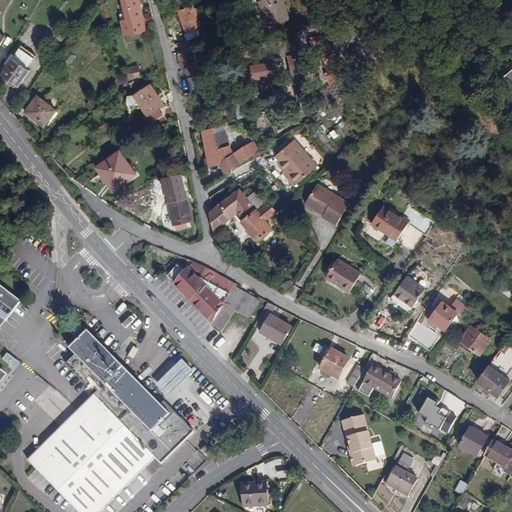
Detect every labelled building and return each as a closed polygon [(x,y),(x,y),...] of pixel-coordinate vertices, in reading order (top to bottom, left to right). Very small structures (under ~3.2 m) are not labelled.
[(146,30),(140,5),(138,0),(123,0),(125,11),(120,12),(125,35),(146,30)] [(261,0),(260,1),(267,27),(288,21),(281,0),(261,0)] [(463,0),(427,24),(421,14),(418,16),(423,23),(425,26),(423,27),(424,29),(428,26),(436,21),(442,17),(461,5),(468,1),(469,0),(463,0)] [(202,36),(199,28),(201,28),(198,18),(201,16),(198,7),(195,8),(193,5),(186,8),(179,10),(186,33),(185,34),(187,40),(202,36)] [(446,23),(464,11),(461,5),(442,17),(446,23)] [(423,23),(418,16),(412,19),(425,39),(429,36),(424,29),(423,27),(425,26),(423,23)] [(344,27),(349,36),(344,39),(347,44),(343,46),(356,67),(358,65),(363,74),(366,72),(368,76),(388,64),(380,49),(385,46),(372,23),(373,22),(370,17),(363,20),(362,18),(344,27)] [(432,32),(440,27),(436,21),(428,26),(432,32)] [(327,42),(326,43),(325,36),(310,38),(311,48),(309,48),(309,51),(313,51),(312,50),(316,50),(317,53),(322,52),(328,72),(325,73),(327,76),(326,76),(330,85),(311,98),(313,101),(319,110),(346,91),(338,80),(335,82),(331,77),(339,72),(335,50),(330,50),(329,46),(327,46),(327,42)] [(289,55),(294,83),(302,82),(304,81),(304,75),(302,62),(301,53),(299,54),(298,38),(285,41),(284,38),(273,40),(275,48),(276,58),(289,55)] [(265,50),(275,48),(273,40),(255,44),(256,49),(265,48),(265,50)] [(36,56),(21,46),(19,49),(13,58),(27,68),(36,56)] [(206,46),(178,54),(179,61),(209,53),(208,51),(211,50),(206,46)] [(16,47),(1,69),(3,71),(13,58),(19,49),(16,47)] [(10,81),(16,85),(19,87),(30,70),(27,68),(13,58),(3,71),(1,74),(10,81)] [(261,82),(275,80),(273,62),(244,67),(247,85),(258,83),(257,81),(256,80),(256,79),(260,78),(261,82)] [(122,68),(124,78),(135,76),(134,66),(122,68)] [(192,92),(199,91),(200,97),(209,96),(210,101),(218,100),(216,89),(208,91),(207,82),(208,82),(207,78),(205,78),(204,76),(188,79),(192,92)] [(303,90),(302,82),(294,83),(298,100),(302,99),(300,94),(302,93),(301,90),(303,90)] [(134,95),(148,116),(150,114),(159,109),(164,105),(150,84),(134,95)] [(38,96),(25,112),(44,126),(45,125),(51,118),(56,110),(38,96)] [(89,109),(98,106),(96,98),(87,101),(89,109)] [(252,112),(249,105),(235,109),(238,116),(252,112)] [(163,115),(159,109),(150,114),(154,121),(163,115)] [(221,167),(223,175),(245,160),(241,148),(219,157),(219,155),(218,150),(217,143),(213,127),(202,131),(207,153),(208,159),(209,164),(209,166),(220,164),(223,163),(224,165),(221,167)] [(305,153),(294,140),(278,154),(281,162),(279,164),(285,171),(288,169),(291,172),(288,174),(297,184),(315,168),(306,158),(308,156),(305,153)] [(120,152),(98,167),(113,190),(136,174),(120,152)] [(306,158),(315,168),(317,166),(308,156),(306,158)] [(277,166),(295,186),(297,184),(288,174),(291,172),(288,169),(285,171),(279,164),(277,166)] [(187,222),(192,221),(191,215),(182,173),(163,177),(163,178),(169,202),(174,225),(175,225),(176,229),(188,226),(187,222)] [(350,203),(317,184),(305,203),(318,211),(319,210),(324,213),(324,214),(323,216),(336,225),(350,203)] [(211,211),(209,212),(214,232),(239,213),(244,219),(242,221),(250,231),(253,229),(255,231),(252,234),(258,242),(273,229),(265,220),(277,211),(270,202),(266,205),(256,191),(254,192),(252,189),(248,192),(250,195),(248,197),(241,188),(240,189),(228,198),(211,211)] [(408,223),(383,206),(372,223),(388,233),(384,239),(394,245),(398,239),(408,223)] [(338,258),(327,276),(341,284),(340,286),(350,291),(361,273),(338,258)] [(200,264),(197,263),(194,262),(189,268),(193,269),(195,270),(200,264)] [(177,265),(168,276),(175,283),(175,284),(221,332),(236,309),(250,316),(259,301),(210,271),(207,279),(198,275),(187,270),(189,268),(188,267),(187,270),(177,265)] [(341,284),(327,276),(326,277),(340,286),(341,284)] [(402,298),(403,297),(415,306),(426,290),(408,276),(396,294),(402,298)] [(0,380),(3,379),(0,374),(0,320),(2,318),(6,321),(14,311),(21,301),(0,284),(0,380)] [(394,295),(413,309),(415,306),(403,297),(402,298),(396,294),(394,295)] [(451,333),(467,308),(466,307),(469,303),(458,294),(455,299),(457,300),(451,308),(440,300),(432,310),(435,312),(429,321),(437,327),(439,324),(446,330),(451,333)] [(289,334),(288,334),(291,327),(271,315),(266,323),(264,321),(259,331),(261,332),(281,345),(287,335),(288,335),(289,334)] [(430,351),(441,337),(428,328),(418,320),(416,323),(408,335),(418,342),(430,351)] [(491,340),(471,326),(461,341),(473,349),(472,351),(479,356),(491,340)] [(194,431),(173,410),(170,413),(88,330),(69,348),(76,354),(66,364),(88,387),(85,390),(89,394),(94,388),(98,391),(28,460),(79,511),(100,511),(142,470),(155,458),(161,464),(194,431)] [(458,344),(470,353),(472,351),(473,349),(461,341),(458,344)] [(320,363),(323,365),(321,368),(339,378),(350,359),(325,345),(320,354),(324,357),(320,363)] [(511,369),(511,350),(509,348),(493,368),(490,365),(478,380),(499,396),(510,382),(505,378),(511,369)] [(6,353),(2,359),(15,368),(19,362),(6,353)] [(157,384),(168,397),(194,372),(183,359),(169,372),(157,384)] [(364,368),(358,365),(348,383),(354,387),(359,378),(364,368)] [(370,394),(388,405),(402,382),(383,371),(373,365),(359,391),(369,396),(370,394)] [(435,404),(428,400),(419,415),(426,419),(425,423),(431,427),(433,425),(439,428),(444,420),(436,416),(438,411),(433,408),(435,404)] [(364,414),(342,421),(347,437),(348,437),(353,453),(351,456),(353,462),(356,464),(356,465),(376,460),(364,414)] [(474,430),(471,428),(460,447),(477,456),(488,437),(481,433),(482,431),(476,427),(474,430)] [(494,440),(485,455),(491,459),(506,467),(504,471),(509,474),(511,475),(511,473),(511,450),(499,443),(494,440)] [(414,459),(404,453),(387,483),(408,495),(410,493),(418,479),(406,472),(414,459)] [(462,495),(468,485),(461,480),(454,491),(462,495)] [(242,486),(243,507),(268,505),(267,482),(258,482),(258,485),(242,486)]
